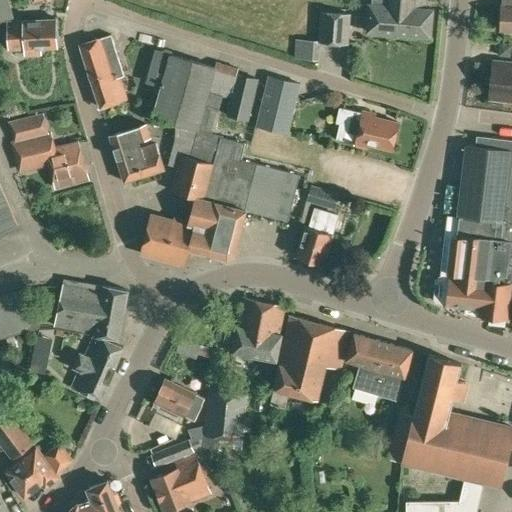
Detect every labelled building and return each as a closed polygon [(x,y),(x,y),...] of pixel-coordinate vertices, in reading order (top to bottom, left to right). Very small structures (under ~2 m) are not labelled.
[(0,0),(0,16),(14,13),(10,0),(0,0)] [(369,0),(369,3),(367,31),(431,37),(433,9),(425,9),(425,8),(425,0),(369,0)] [(511,0),(510,0),(511,6),(501,5),(500,30),(511,30),(511,0)] [(348,43),(350,12),(319,11),(317,41),(348,43)] [(40,54),(40,47),(57,46),(55,19),(8,21),(9,49),(25,48),(25,55),(40,54)] [(100,107),(127,98),(120,77),(124,75),(111,34),(80,44),(91,78),(89,80),(92,91),(95,92),(100,107)] [(316,60),(317,40),(295,39),(294,58),(316,60)] [(510,56),(511,44),(499,43),(498,55),(510,56)] [(215,66),(170,54),(156,50),(147,82),(161,86),(152,117),(177,123),(176,126),(173,140),(167,163),(177,166),(180,158),(190,160),(197,134),(209,92),(215,66)] [(511,101),(511,61),(493,60),(488,99),(511,101)] [(258,79),(237,73),(238,68),(216,62),(215,66),(209,92),(229,98),(225,113),(247,119),(258,79)] [(287,133),(300,83),(269,76),(256,125),(287,133)] [(362,113),(340,108),(337,122),(340,123),(337,138),(352,141),(351,143),(367,147),(368,144),(391,149),(397,122),(374,116),(375,113),(363,111),(362,113)] [(49,134),(43,112),(8,121),(14,144),(12,144),(17,160),(20,159),(23,172),(48,165),(55,188),(89,178),(78,142),(55,148),(51,133),(49,134)] [(143,138),(146,138),(150,136),(146,123),(109,135),(118,160),(133,156),(129,142),(143,138)] [(180,158),(177,166),(171,190),(195,196),(188,220),(174,216),(173,219),(151,213),(140,253),(184,265),(189,248),(227,258),(234,254),(246,210),(288,220),(299,174),(241,159),(245,143),(220,137),(219,140),(197,134),(190,160),(180,158)] [(511,280),(511,139),(467,134),(466,135),(483,137),(482,146),(465,144),(457,217),(460,217),(455,260),(443,258),(441,275),(440,275),(436,278),(434,299),(437,302),(447,303),(446,304),(466,306),(465,313),(507,318),(511,280)] [(138,140),(146,138),(143,138),(129,142),(133,156),(118,160),(124,182),(164,169),(156,143),(141,148),(138,140)] [(0,232),(17,226),(0,184),(0,232)] [(335,209),(340,192),(311,184),(306,201),(335,209)] [(323,232),(329,212),(315,208),(309,227),(305,226),(296,255),(311,260),(310,263),(318,265),(319,262),(323,263),(332,234),(323,232)] [(103,286),(84,282),(83,287),(63,283),(55,325),(94,332),(94,333),(119,338),(128,290),(103,285),(103,286)] [(0,336),(37,326),(27,289),(0,296),(0,336)] [(276,361),(288,306),(243,297),(232,352),(276,361)] [(339,369),(350,331),(290,314),(270,404),(284,407),(286,390),(315,398),(324,364),(339,369)] [(397,400),(404,377),(412,349),(354,332),(346,360),(360,364),(353,387),(397,400)] [(101,399),(124,347),(94,334),(85,354),(80,352),(73,367),(79,369),(72,386),(101,399)] [(511,433),(511,426),(449,411),(461,363),(428,354),(413,415),(410,414),(410,415),(411,415),(408,428),(410,428),(402,462),(466,478),(460,501),(407,502),(407,511),(475,511),(483,482),(499,486),(511,433)] [(44,372),(47,358),(31,355),(28,369),(44,372)] [(194,420),(202,404),(192,399),(195,392),(165,378),(154,402),(183,416),(184,415),(194,420)] [(416,381),(407,378),(402,399),(411,401),(416,381)] [(203,447),(203,450),(218,451),(219,436),(242,438),(247,394),(209,391),(205,426),(204,434),(203,447)] [(43,454),(36,446),(12,414),(0,422),(0,448),(4,446),(13,458),(25,449),(28,452),(5,469),(25,496),(43,483),(45,486),(59,476),(56,472),(73,459),(60,442),(43,454)] [(189,439),(170,447),(174,458),(194,450),(203,447),(204,434),(205,426),(187,430),(190,439),(189,439)] [(156,466),(174,458),(170,447),(151,454),(156,466)] [(164,511),(191,501),(190,500),(210,492),(195,455),(175,463),(177,468),(151,478),(164,511)] [(120,511),(108,479),(87,488),(91,498),(77,502),(66,511),(120,511)] [(0,511),(8,511),(0,494),(0,511)]
